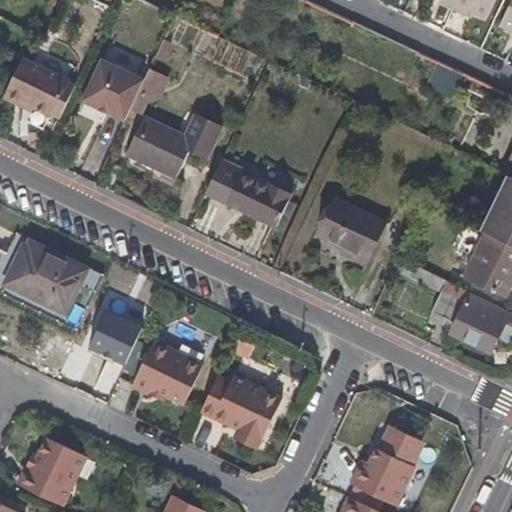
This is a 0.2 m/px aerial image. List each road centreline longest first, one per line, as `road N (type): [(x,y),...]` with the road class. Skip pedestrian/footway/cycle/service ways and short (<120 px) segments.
road 1 (residential): [(353,335),(0,168)]
road 2 (residential): [(271,503),(25,386),(0,400)]
road 3 (residential): [(271,503),(353,335)]
road 4 (residential): [(511,407),(353,335)]
